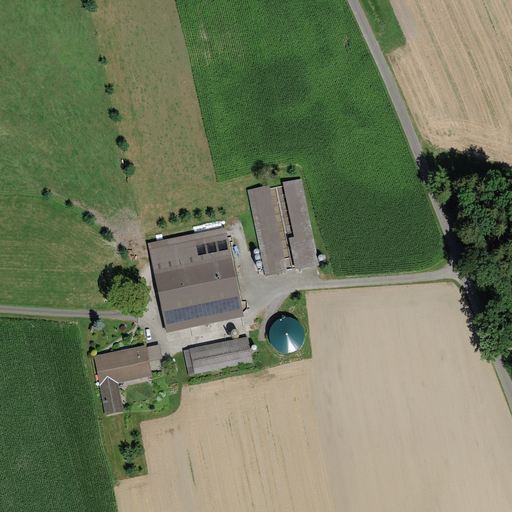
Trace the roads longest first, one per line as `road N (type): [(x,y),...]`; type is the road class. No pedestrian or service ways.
road 1 (track): [(0,307),(133,316),(162,341),(199,339),(237,325),(286,290),(463,269)]
road 2 (unclassified): [(511,392),(352,0)]
